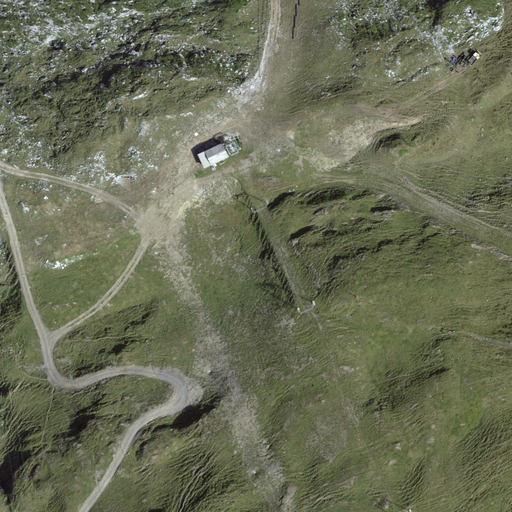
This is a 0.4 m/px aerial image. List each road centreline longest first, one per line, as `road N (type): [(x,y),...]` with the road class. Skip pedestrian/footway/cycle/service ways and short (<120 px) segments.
road 1 (track): [(144,248),(110,298),(58,332),(51,369),(57,380),(74,387),(104,368),(153,373),(180,389),(132,428),(86,511)]
road 2 (track): [(144,248),(147,222),(104,196),(0,165)]
road 3 (track): [(0,190),(53,357)]
